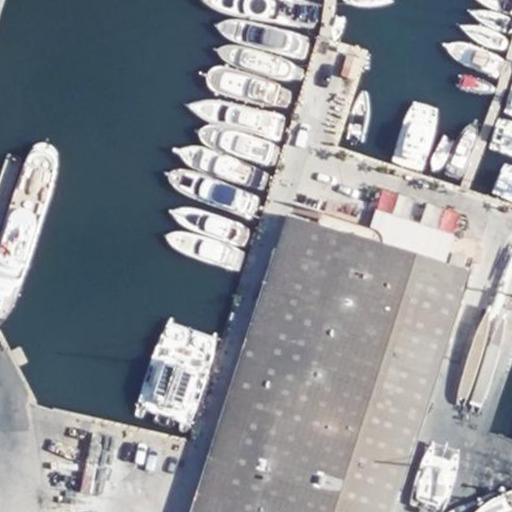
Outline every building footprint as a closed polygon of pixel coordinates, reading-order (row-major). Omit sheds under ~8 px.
[(291,189),(367,213),(373,194),(305,173),(303,178),(297,176),(291,189)] [(401,198),(381,192),(372,222),(391,227),(401,198)] [(372,222),(292,197),(193,511),(395,511),(477,254),(450,246),(418,236),(391,227),(372,222)] [(460,217),(427,207),(418,236),(450,246),(460,217)] [(463,349),(454,403),(481,408),(490,354),(463,349)] [(81,485),(111,492),(114,479),(84,471),(81,485)]
